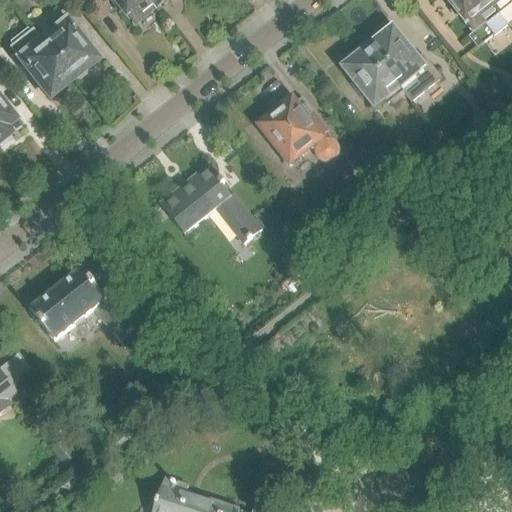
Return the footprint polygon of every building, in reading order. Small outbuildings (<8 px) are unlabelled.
[(112,0),(133,26),(157,7),(158,8),(159,8),(152,0),(112,0)] [(446,0),(474,35),(470,39),(479,51),(495,38),(509,27),(500,15),(488,0),(446,0)] [(511,0),(488,0),(500,15),(511,5),(511,0)] [(51,30),(40,39),(71,77),(76,79),(82,74),(82,68),(93,60),(56,14),(46,23),(51,30)] [(32,31),(8,50),(46,97),(71,77),(40,39),(39,40),(32,31)] [(381,34),(365,47),(406,97),(414,107),(447,81),(429,57),(420,64),(395,31),(384,39),(381,34)] [(354,63),(344,70),(376,111),(386,103),(388,106),(391,104),(395,105),(406,97),(365,47),(350,58),(354,63)] [(0,145),(21,129),(0,103),(0,145)] [(261,128),(258,130),(279,156),(278,161),(282,166),(290,167),(296,162),(297,159),(319,142),(290,105),(270,121),(267,120),(261,125),(261,128)] [(473,139),(452,155),(465,170),(485,154),(473,139)] [(452,155),(434,170),(446,186),(465,170),(452,155)] [(210,166),(161,204),(185,235),(216,211),(244,246),(262,232),(234,196),(231,199),(223,189),(226,186),(210,166)] [(368,186),(355,196),(384,233),(397,223),(368,186)] [(505,245),(494,249),(500,260),(510,255),(505,245)] [(419,258),(409,269),(417,275),(426,264),(419,258)] [(31,311),(30,312),(31,313),(55,343),(95,311),(125,350),(144,334),(132,318),(124,324),(82,271),(31,311)] [(316,311),(308,316),(314,324),(322,319),(316,311)] [(213,320),(204,325),(211,335),(220,330),(213,320)] [(0,415),(9,408),(4,403),(15,394),(0,375),(0,415)] [(66,443),(53,453),(65,468),(78,458),(66,443)] [(232,511),(187,497),(189,491),(165,483),(155,511),(276,511),(275,511),(279,500),(263,494),(257,511),(232,511)] [(407,488),(385,497),(390,508),(391,508),(411,499),(412,499),(407,488)] [(433,491),(432,511),(458,511),(459,491),(433,491)]
